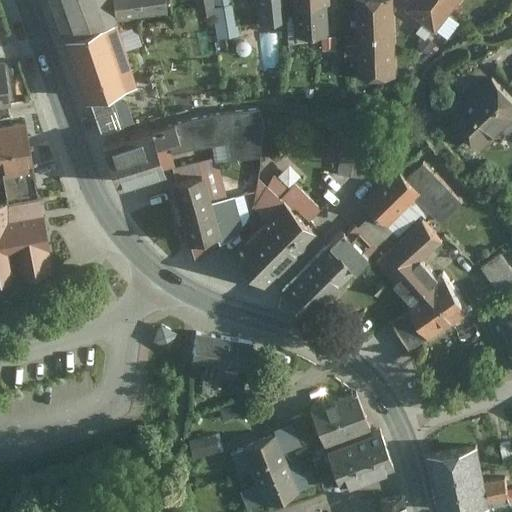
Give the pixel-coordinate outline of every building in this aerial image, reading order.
[(108,0),(50,0),(64,38),(103,25),(124,87),(137,84),(108,0)] [(168,12),(165,0),(114,0),(118,21),(168,12)] [(210,0),(194,0),(199,18),(214,15),(210,0)] [(240,50),(229,0),(210,0),(214,15),(222,53),(240,50)] [(255,0),(258,24),(290,21),(287,0),(255,0)] [(326,9),(326,0),(294,0),(296,11),(326,9)] [(459,0),(413,0),(405,11),(433,33),(459,0)] [(400,77),(396,2),(374,3),(361,3),(363,48),(346,48),(347,61),(362,61),(363,79),(400,77)] [(298,37),(328,35),(326,9),(296,11),(298,37)] [(103,25),(64,38),(83,101),(124,87),(103,25)] [(0,106),(11,105),(3,59),(0,60),(0,106)] [(480,145),(511,113),(511,97),(489,74),(449,114),(480,145)] [(137,124),(126,93),(124,87),(83,101),(96,138),(137,124)] [(259,152),(261,109),(224,114),(161,125),(167,141),(170,150),(225,142),(230,158),(259,152)] [(31,165),(23,122),(0,126),(0,170),(4,170),(31,165)] [(161,125),(103,144),(116,183),(160,169),(155,144),(167,141),(161,125)] [(348,139),(342,171),(371,176),(377,144),(348,139)] [(219,182),(212,156),(174,166),(177,177),(202,170),(206,186),(219,182)] [(461,199),(424,161),(407,177),(422,191),(416,195),(431,212),(439,221),(461,199)] [(36,198),(33,175),(31,165),(4,170),(9,202),(36,198)] [(407,177),(399,168),(364,200),(373,209),(385,223),(416,195),(422,191),(407,177)] [(177,177),(169,180),(186,242),(218,234),(209,200),(206,186),(202,170),(177,177)] [(303,219),(318,205),(295,181),(287,187),(275,173),(251,206),(265,219),(282,200),(303,219)] [(240,229),(231,193),(209,200),(218,234),(221,241),(240,229)] [(373,209),(355,225),(383,255),(425,217),(431,212),(416,195),(385,223),(373,209)] [(0,275),(48,267),(36,198),(9,202),(0,203),(0,275)] [(265,219),(234,254),(265,282),(314,229),(303,219),(282,200),(265,219)] [(468,312),(444,272),(424,255),(444,238),(425,217),(383,255),(375,260),(408,305),(410,315),(392,320),(410,346),(468,312)] [(368,249),(343,227),(329,243),(354,265),(368,249)] [(354,265),(329,243),(284,287),(309,312),(354,265)] [(504,295),(511,289),(511,267),(501,252),(483,264),(504,295)] [(511,312),(500,317),(511,351),(511,312)] [(253,341),(196,333),(191,366),(249,375),(253,341)] [(376,429),(354,392),(311,409),(325,447),(376,429)] [(389,467),(376,429),(325,447),(339,486),(389,467)] [(196,457),(221,450),(216,432),(191,439),(196,457)] [(295,492),(274,435),(246,445),(267,502),(295,492)] [(488,478),(480,443),(433,453),(445,509),(492,499),(488,478)] [(511,495),(507,475),(488,478),(492,499),(511,495)] [(406,511),(402,493),(379,498),(382,511),(406,511)] [(141,495),(87,511),(161,511),(160,505),(141,495)]
